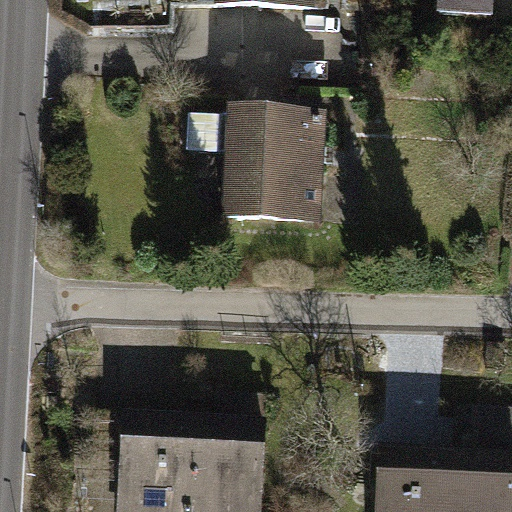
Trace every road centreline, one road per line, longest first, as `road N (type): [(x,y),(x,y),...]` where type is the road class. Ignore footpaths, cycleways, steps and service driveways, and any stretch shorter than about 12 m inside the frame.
road 1 (residential): [(3,301),(511,326)]
road 2 (tertiary): [(15,0),(3,301)]
